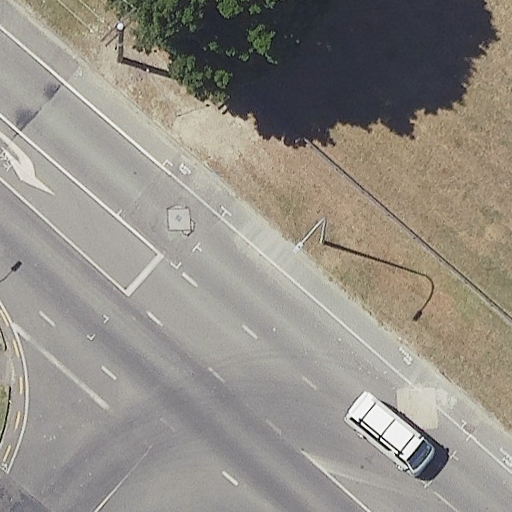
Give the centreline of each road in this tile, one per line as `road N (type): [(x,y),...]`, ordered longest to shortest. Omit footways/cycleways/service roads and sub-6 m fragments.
road 1 (secondary): [(0,180),(217,377)]
road 2 (secondary): [(217,377),(412,511)]
road 3 (residential): [(97,511),(217,377)]
